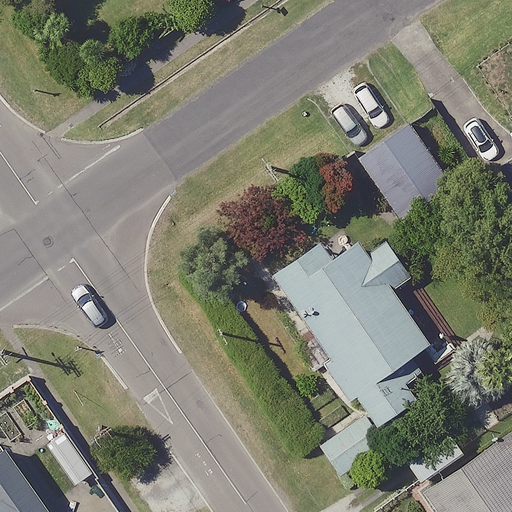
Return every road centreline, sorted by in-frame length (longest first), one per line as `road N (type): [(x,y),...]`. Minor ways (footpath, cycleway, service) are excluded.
road 1 (residential): [(382,0),(53,226)]
road 2 (residential): [(250,511),(53,226)]
